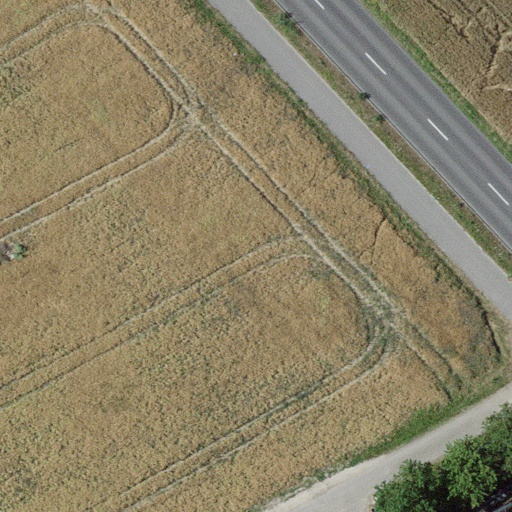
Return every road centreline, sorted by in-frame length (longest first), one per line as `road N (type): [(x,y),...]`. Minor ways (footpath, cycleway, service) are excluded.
road 1 (tertiary): [(316,0),(511,208)]
road 2 (residential): [(511,406),(321,511)]
